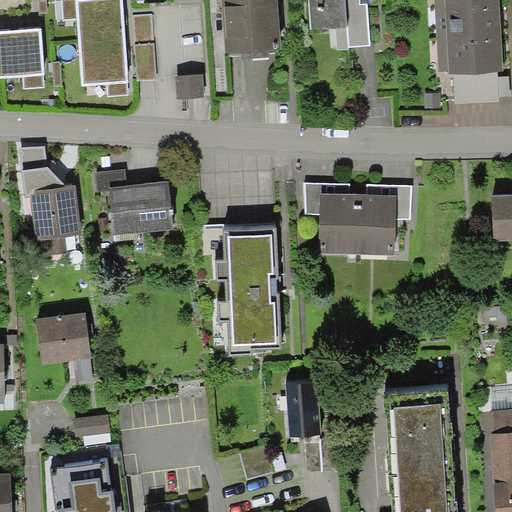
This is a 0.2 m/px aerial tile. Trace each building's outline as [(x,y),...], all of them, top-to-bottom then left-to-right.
[(137,0),(71,0),(76,38),(141,30),(137,0)] [(269,0),(209,0),(216,55),(276,48),(269,0)] [(364,0),(309,0),(316,52),(370,45),(364,0)] [(492,0),(433,0),(442,74),(501,67),(492,0)] [(195,77),(170,77),(170,101),(195,101),(195,77)] [(166,178),(118,183),(122,232),(171,228),(166,178)] [(303,182),(302,212),(312,212),(311,252),(391,254),(392,219),(405,220),(406,185),(366,184),(366,192),(344,192),(344,183),(303,182)] [(82,184),(36,188),(41,237),(87,232),(82,184)] [(511,191),(485,193),(487,248),(511,247),(511,191)] [(6,220),(0,220),(0,270),(9,270),(6,220)] [(273,227),(215,229),(218,346),(276,344),(273,227)] [(91,315),(46,322),(52,364),(97,357),(91,315)] [(14,344),(0,344),(0,400),(16,399),(14,344)] [(451,511),(446,385),(371,388),(376,511),(451,511)] [(511,511),(511,409),(484,410),(487,511),(511,511)] [(113,417),(80,421),(82,436),(115,432),(113,417)] [(111,511),(106,462),(52,469),(56,511),(111,511)] [(0,511),(22,511),(21,475),(0,474),(0,511)]
